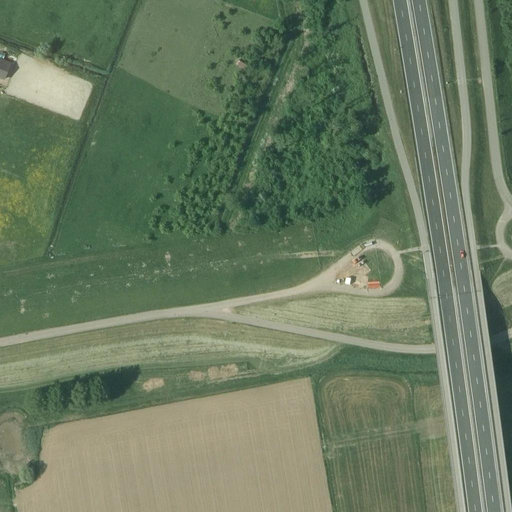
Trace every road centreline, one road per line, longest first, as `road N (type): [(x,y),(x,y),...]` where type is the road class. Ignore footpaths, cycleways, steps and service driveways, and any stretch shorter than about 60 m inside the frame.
road 1 (unclassified): [(362,0),(424,248),(460,511)]
road 2 (trunk): [(400,0),(476,511)]
road 3 (trunk): [(494,511),(418,0)]
road 4 (unclassified): [(508,511),(465,187),(453,0)]
road 5 (unclassified): [(435,350),(394,349),(200,309)]
road 6 (unclassified): [(511,206),(498,183),(476,0)]
road 7 (unclassified): [(200,309),(0,343)]
road 8 (unclassified): [(314,286),(356,251),(387,247),(399,267),(387,287),(335,287)]
